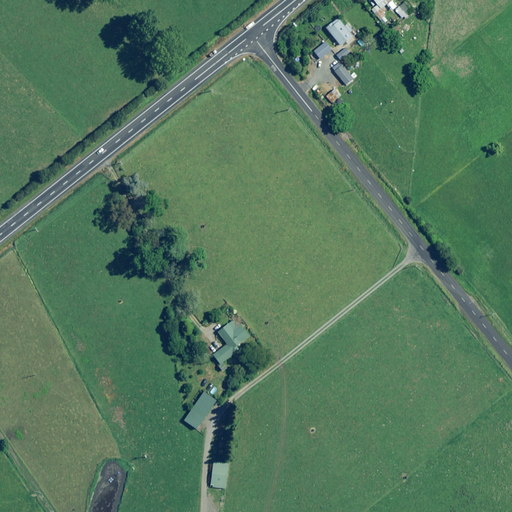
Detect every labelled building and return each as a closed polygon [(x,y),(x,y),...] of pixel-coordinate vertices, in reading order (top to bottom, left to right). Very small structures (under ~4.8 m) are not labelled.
[(373,0),(381,9),(388,3),(385,0),(373,0)] [(401,19),(404,17),(405,19),(408,16),(407,14),(410,12),(404,3),(395,10),(401,19)] [(387,20),(377,5),(372,9),(379,20),(381,19),(383,23),(387,20)] [(338,19),(337,19),(336,18),(332,22),(333,23),(326,28),(340,46),(346,41),(348,45),(354,40),(348,32),(351,30),(347,25),(344,27),(338,19)] [(331,50),(325,42),(314,52),(320,59),(331,50)] [(349,53),(346,48),(336,55),(340,59),(349,53)] [(227,369),(222,362),(239,350),(236,346),(250,336),(242,325),(233,332),(227,324),(217,332),(227,344),(213,355),(220,364),(218,366),(223,372),(227,369)] [(216,401),(204,393),(184,421),(196,430),(216,401)] [(229,464),(214,462),(211,487),(226,489),(229,464)]
